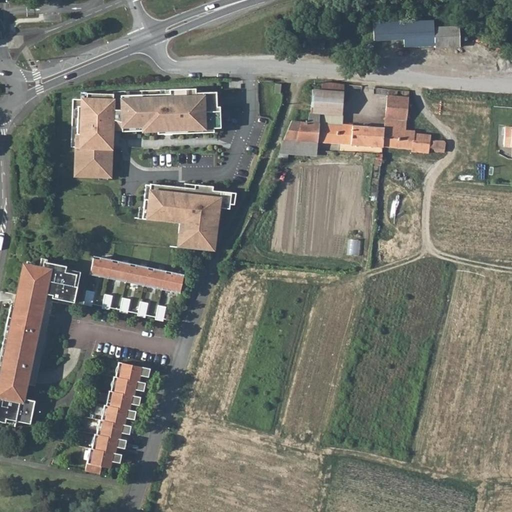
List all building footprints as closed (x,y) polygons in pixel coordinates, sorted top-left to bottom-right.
[(432,46),(458,44),(457,25),(431,26),(431,16),(370,20),(371,43),(432,39),(432,46)] [(299,32),(286,31),(286,50),(299,50),(299,32)] [(319,90),(341,91),(341,83),(319,80),(319,90)] [(169,94),(141,95),(143,126),(157,126),(157,130),(198,129),(203,129),(213,128),(220,128),(220,106),(216,107),(216,92),(195,93),(195,88),(169,89),(169,94)] [(336,143),(383,145),(384,127),(405,128),(408,90),(399,89),(399,95),(386,94),(384,126),(342,123),(342,113),(340,112),(318,111),(317,121),(339,123),(336,143)] [(283,140),(294,140),(316,142),(336,143),(339,123),(317,121),(318,111),(340,112),(341,91),(319,90),(311,90),(309,111),(307,111),(306,120),(291,119),(283,140)] [(143,126),(141,95),(121,96),(121,110),(113,110),(113,94),(86,93),(86,100),(81,100),(81,106),(78,106),(76,134),(81,134),(80,147),(76,147),(75,169),(79,169),(79,175),(110,177),(111,148),(109,148),(110,138),(112,138),(112,130),(121,130),(143,130),(143,126)] [(511,125),(504,124),(503,144),(511,145),(511,125)] [(383,145),(411,147),(411,150),(427,151),(427,153),(436,154),(436,148),(443,148),(444,140),(428,138),(429,133),(414,131),(414,129),(405,128),(384,127),(383,145)] [(294,140),(294,148),(316,149),(316,142),(294,140)] [(184,187),(150,184),(148,200),(144,199),(142,219),(169,222),(170,217),(180,219),(179,223),(178,233),(180,233),(183,234),(182,248),(214,251),(217,220),(218,208),(223,208),(229,209),(229,207),(231,192),(212,190),(213,186),(195,184),(194,188),(184,187)] [(350,239),(349,253),(360,254),(361,239),(350,239)] [(41,257),(39,267),(43,268),(44,262),(48,262),(48,259),(41,257)] [(93,259),(90,276),(94,277),(95,275),(104,277),(103,279),(107,280),(112,281),(113,278),(121,280),(121,283),(125,283),(130,284),(131,282),(139,284),(139,286),(143,287),(148,288),(148,286),(157,288),(157,290),(162,291),(166,292),(167,290),(176,291),(175,294),(180,295),(184,275),(172,273),(171,276),(165,275),(166,272),(153,269),(153,272),(147,271),(147,268),(135,265),(135,268),(129,267),(129,264),(117,262),(117,264),(111,263),(111,260),(100,258),(99,261),(93,259)] [(27,260),(25,270),(29,271),(30,265),(33,266),(34,262),(27,260)] [(25,270),(20,296),(45,301),(47,294),(53,295),(53,298),(74,302),(81,272),(66,269),(67,266),(48,262),(44,262),(43,268),(39,267),(33,266),(30,265),(29,271),(25,270)] [(95,292),(87,291),(83,306),(91,307),(92,305),(95,292)] [(104,294),(101,307),(101,309),(109,311),(109,309),(112,296),(104,294)] [(18,305),(17,309),(40,314),(43,314),(45,301),(20,296),(18,305)] [(122,298),(119,311),(119,313),(127,315),(127,313),(130,300),(122,298)] [(140,302),(137,315),(137,317),(144,319),(145,316),(148,304),(140,302)] [(11,304),(9,314),(13,315),(15,309),(17,309),(18,305),(11,304)] [(158,306),(155,318),(155,321),(163,322),(163,320),(166,307),(158,306)] [(0,422),(6,424),(7,419),(15,421),(17,422),(22,398),(24,385),(28,386),(28,385),(32,369),(38,335),(36,335),(40,314),(17,309),(15,309),(13,315),(9,314),(8,322),(11,323),(3,361),(0,377),(0,376),(0,422)] [(8,322),(0,359),(0,376),(0,377),(3,361),(11,323),(8,322)] [(87,449),(82,471),(98,474),(99,468),(108,469),(110,463),(118,465),(120,455),(113,454),(115,448),(123,450),(125,442),(119,440),(120,434),(128,436),(130,427),(124,426),(125,420),(132,422),(135,413),(128,412),(129,405),(137,407),(139,399),(132,397),(133,390),(141,392),(143,384),(137,383),(138,379),(139,376),(147,378),(149,369),(117,363),(114,378),(113,378),(112,380),(109,393),(107,392),(104,407),(102,406),(99,421),(97,420),(94,435),(93,435),(90,450),(87,449)] [(22,398),(17,422),(31,424),(32,419),(36,401),(22,398)]
